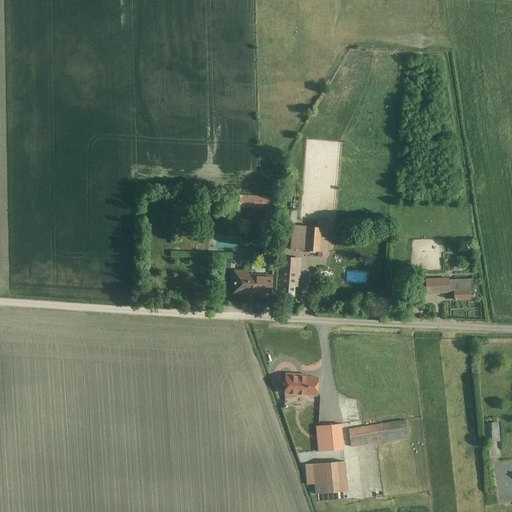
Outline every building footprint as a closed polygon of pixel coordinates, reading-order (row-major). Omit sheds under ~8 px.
[(233,207),(276,210),(277,198),(234,195),(233,207)] [(326,257),(327,252),(329,229),(292,226),(290,249),(318,251),(317,257),(326,257)] [(280,257),(279,278),(278,295),(293,296),(294,286),(298,286),(299,266),(294,265),(295,258),(280,257)] [(234,270),(233,283),(233,293),(247,294),(247,290),(263,291),(263,293),(271,294),(272,276),(248,274),(248,271),(234,270)] [(448,278),(426,279),(426,293),(448,293),(448,290),(454,290),(454,300),(474,299),(473,279),(448,280),(448,278)] [(411,280),(411,294),(423,294),(423,279),(411,280)] [(285,394),(317,395),(317,377),(300,377),(300,375),(286,374),(285,394)] [(349,429),(351,447),(408,437),(406,420),(349,429)] [(498,422),(484,424),(485,444),(500,442),(498,422)] [(316,426),(318,452),(343,450),(341,424),(316,426)] [(315,484),(316,494),(347,491),(344,461),(305,465),(307,485),(315,484)]
